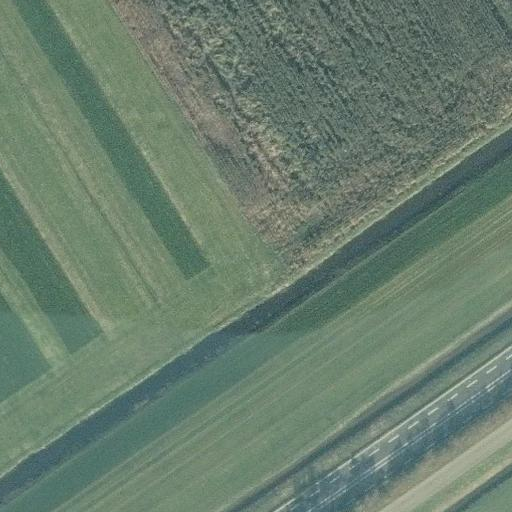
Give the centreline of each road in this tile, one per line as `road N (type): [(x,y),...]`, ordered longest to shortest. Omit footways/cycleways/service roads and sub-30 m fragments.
road 1 (primary): [(314,511),(511,374)]
road 2 (unclassified): [(400,511),(511,433)]
